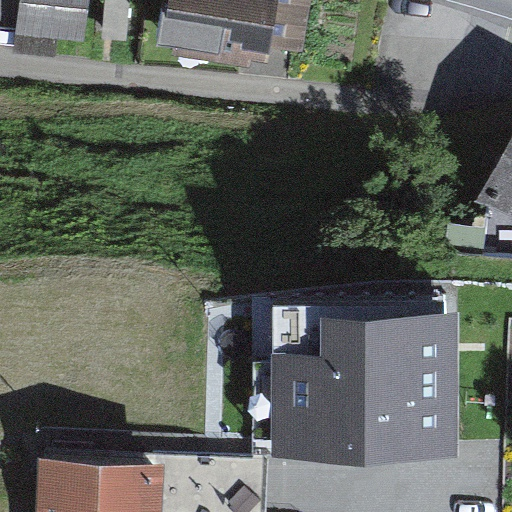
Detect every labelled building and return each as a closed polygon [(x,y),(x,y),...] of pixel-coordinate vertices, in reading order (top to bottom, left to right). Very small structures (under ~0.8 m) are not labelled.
[(23,0),(20,31),(80,38),(84,0),(23,0)] [(170,0),(166,29),(270,45),(276,0),(170,0)] [(511,132),(488,183),(511,194),(511,132)] [(277,324),(279,453),(455,451),(453,322),(277,324)] [(159,511),(161,470),(42,467),(40,511),(159,511)]
